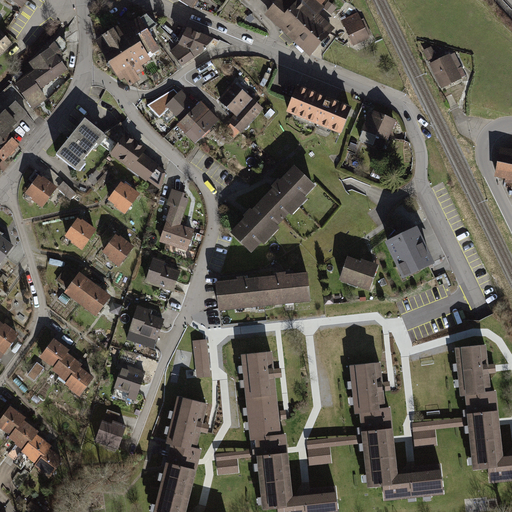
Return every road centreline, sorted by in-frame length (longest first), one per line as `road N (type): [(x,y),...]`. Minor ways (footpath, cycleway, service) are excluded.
road 1 (residential): [(251,46),(405,108),(423,148),(424,179),(487,305)]
road 2 (residential): [(118,97),(207,185),(214,208),(147,410)]
road 3 (residential): [(2,186),(16,196),(45,320),(0,386)]
road 4 (residential): [(118,97),(157,94),(222,52),(251,46)]
road 5 (residential): [(2,186),(79,90),(83,70)]
road 6 (residential): [(131,0),(251,46)]
